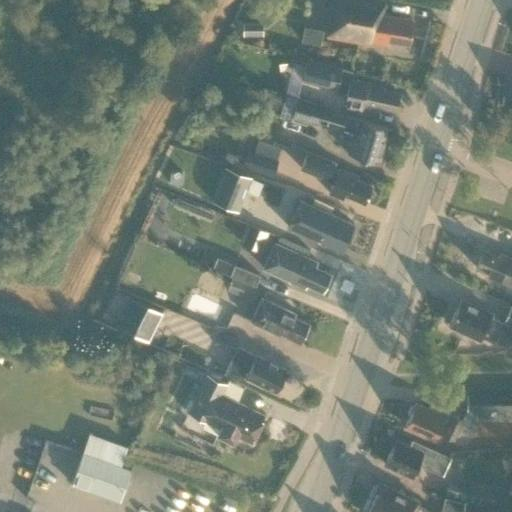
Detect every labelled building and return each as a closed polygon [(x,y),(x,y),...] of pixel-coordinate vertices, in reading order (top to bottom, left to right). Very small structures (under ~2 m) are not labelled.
[(386,39),(407,43),(411,18),(381,13),(382,0),(332,0),(327,36),(368,43),(368,40),(385,43),(386,39)] [(263,23),(243,23),(243,35),(263,35),(263,23)] [(302,38),(321,41),(323,29),(304,25),(302,38)] [(350,78),(352,70),(306,58),(300,79),(346,91),(344,102),(373,108),(373,105),(394,110),(398,92),(382,89),(383,85),(350,78)] [(390,128),(359,118),(359,116),(298,96),(291,118),(306,123),(306,120),(353,135),(348,153),(379,163),(390,128)] [(272,175),(278,159),(248,149),(242,165),(272,175)] [(227,151),(224,159),(232,161),(235,153),(227,151)] [(301,168),(333,181),(328,193),(342,198),(343,195),(364,203),(370,185),(356,180),(357,176),(338,168),(337,170),(332,168),(334,163),(307,152),(301,168)] [(252,177),(225,166),(211,200),(238,211),(252,177)] [(183,183),(184,171),(171,169),(169,181),(183,183)] [(213,212),(176,196),(173,205),(210,220),(213,212)] [(288,227),(341,250),(353,223),(300,200),(288,227)] [(264,227),(249,222),(242,243),(256,248),(264,227)] [(302,280),(321,290),(329,273),(314,266),(316,262),(275,242),(263,268),(300,285),(302,280)] [(511,258),(498,252),(496,255),(482,249),(475,266),(494,274),(493,276),(511,284),(511,258)] [(260,273),(237,264),(233,275),(256,284),(260,273)] [(227,289),(240,294),(245,281),(232,276),(227,289)] [(162,310),(130,294),(116,324),(147,339),(162,310)] [(281,331),(300,340),(308,323),(293,316),(295,313),(262,297),(251,321),(279,334),(281,331)] [(511,344),(511,342),(511,326),(502,322),(489,316),(491,313),(460,298),(449,324),(479,339),(480,336),(493,342),(511,344)] [(245,376),(275,390),(286,368),(237,344),(223,372),(243,381),(245,376)] [(237,434),(252,441),(265,414),(221,393),(225,386),(205,376),(187,412),(219,428),(217,432),(234,441),(237,434)] [(460,424),(469,428),(476,413),(487,419),(491,410),(511,409),(511,390),(508,391),(508,394),(467,393),(467,409),(460,424)] [(450,413),(447,418),(414,403),(404,426),(433,439),(436,432),(452,439),(462,419),(450,413)] [(91,432),(84,452),(73,484),(121,501),(132,469),(120,465),(127,445),(91,432)] [(449,457),(411,439),(407,446),(394,440),(383,463),(411,476),(417,464),(441,475),(449,457)] [(398,511),(431,511),(417,504),(418,501),(379,481),(377,486),(373,486),(368,496),(398,511)] [(465,499),(507,510),(511,495),(468,484),(465,499)] [(398,511),(368,496),(362,508),(365,511),(364,511),(398,511)] [(461,511),(494,511),(495,509),(464,501),(461,511)]
